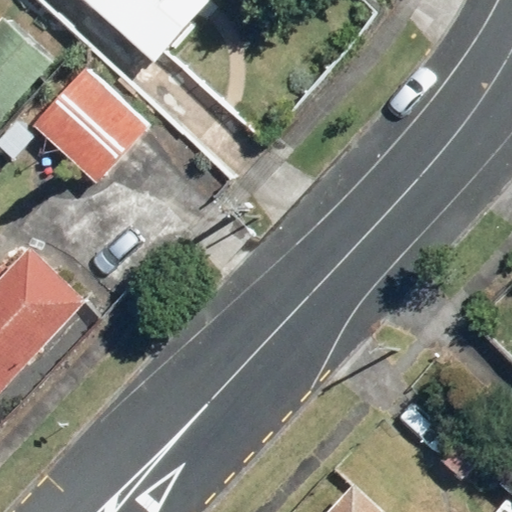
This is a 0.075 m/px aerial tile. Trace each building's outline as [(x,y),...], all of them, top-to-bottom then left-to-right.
[(89,0),(164,66),(223,0),(89,0)] [(0,131),(60,72),(10,22),(0,32),(0,131)] [(159,138),(96,73),(40,127),(104,192),(159,138)] [(0,405),(98,305),(40,249),(2,288),(0,285),(0,405)] [(392,511),(359,482),(332,511),(392,511)]
